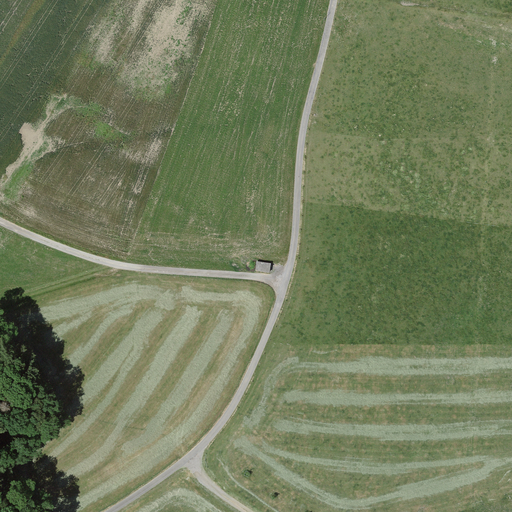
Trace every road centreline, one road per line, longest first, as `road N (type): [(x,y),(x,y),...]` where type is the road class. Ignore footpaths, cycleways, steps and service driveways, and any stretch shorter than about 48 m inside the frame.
road 1 (unclassified): [(110,511),(188,459),(217,428),(278,306),(332,0)]
road 2 (track): [(0,220),(129,268),(285,280)]
road 3 (track): [(0,305),(129,268)]
